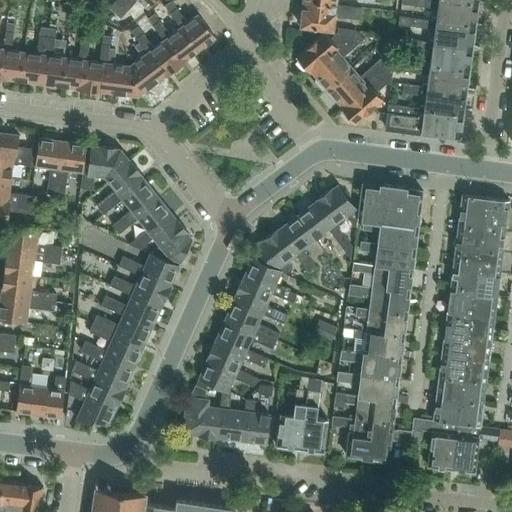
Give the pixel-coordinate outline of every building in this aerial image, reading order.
[(137,0),(139,0),(149,8),(155,0),(127,0),(121,8),(127,13),(137,0)] [(334,4),(304,0),(300,0),(301,3),(303,3),(302,8),(300,8),(298,24),(300,25),(310,26),(331,29),(332,15),(357,18),(359,7),(334,4)] [(401,0),(402,2),(419,5),(437,7),(436,18),(431,17),(431,20),(465,24),(475,26),(478,4),(468,2),(450,0),(401,0)] [(171,1),(164,6),(170,13),(177,8),(174,5),(171,1)] [(115,3),(109,9),(115,14),(120,8),(115,3)] [(120,8),(115,14),(121,20),(126,13),(120,8)] [(177,8),(170,13),(180,27),(181,27),(198,50),(215,37),(198,14),(187,22),(177,8)] [(154,13),(148,18),(153,25),(160,21),(154,13)] [(474,30),(475,26),(465,24),(431,20),(415,18),(399,16),(398,24),(414,26),(434,29),(433,40),(428,39),(428,42),(462,46),(472,48),(474,30)] [(181,27),(180,27),(170,35),(160,21),(153,25),(164,39),(182,63),(188,58),(198,50),(181,27)] [(7,23),(6,31),(14,32),(15,24),(7,23)] [(137,26),(131,31),(136,38),(143,33),(137,26)] [(41,27),(40,36),(47,37),(49,28),(41,27)] [(49,28),(47,37),(55,38),(56,29),(49,28)] [(324,32),(304,49),(296,56),(295,58),(308,73),(310,71),(310,72),(311,70),(356,31),(338,28),(337,32),(330,38),(324,32)] [(24,51),(11,50),(14,32),(6,31),(3,49),(0,74),(0,78),(7,79),(7,78),(20,80),(24,51)] [(356,31),(311,70),(316,76),(314,78),(325,90),(352,66),(343,57),(363,39),(356,31)] [(65,57),(68,34),(61,33),(58,56),(53,55),(55,38),(47,37),(41,83),(62,86),(66,57),(65,57)] [(82,33),(81,41),(89,42),(90,34),(82,33)] [(182,63),(164,39),(153,47),(143,33),(136,38),(140,43),(145,50),(147,52),(164,75),(165,76),(182,63)] [(103,35),(102,44),(110,45),(111,37),(103,35)] [(37,53),(24,51),(20,80),(41,83),(47,37),(40,36),(37,53)] [(425,62),(425,64),(459,69),(469,70),(472,48),(462,46),(428,42),(413,40),(412,47),(412,49),(431,51),(430,62),(425,62)] [(66,57),(62,86),(75,87),(75,88),(83,89),(87,60),(89,42),(81,41),(79,58),(66,57)] [(140,43),(134,46),(140,54),(145,50),(140,43)] [(87,60),(83,89),(104,92),(104,91),(108,62),(108,60),(110,48),(110,45),(102,44),(100,61),(87,60)] [(164,75),(147,52),(130,66),(137,96),(164,75)] [(352,66),(325,90),(336,102),(337,100),(342,106),(388,66),(380,58),(360,76),(352,66)] [(422,86),(456,91),(466,92),(469,70),(459,69),(425,64),(400,60),(398,70),(428,75),(427,83),(422,83),(422,86)] [(137,96),(130,66),(108,62),(104,91),(137,96)] [(386,83),(390,84),(392,72),(388,66),(342,106),(341,107),(339,109),(353,124),(354,123),(355,123),(362,116),(382,98),(376,92),(386,83)] [(422,86),(404,84),(402,93),(425,96),(423,106),(419,105),(419,108),(453,113),(463,114),(466,92),(456,91),(422,86)] [(419,108),(388,104),(386,117),(385,127),(421,131),(425,132),(460,136),(463,114),(453,113),(419,108)] [(34,148),(18,145),(19,135),(0,132),(0,152),(33,156),(34,148)] [(63,141),(39,137),(35,165),(50,168),(46,192),(56,193),(63,141)] [(64,194),(67,170),(82,172),(85,153),(86,145),(86,144),(63,141),(56,193),(64,194)] [(83,172),(81,188),(93,190),(95,176),(104,177),(107,180),(107,179),(129,161),(120,149),(116,149),(117,148),(99,146),(92,145),(90,153),(85,153),(82,172),(83,172)] [(33,156),(0,152),(0,176),(11,178),(13,164),(31,166),(33,156)] [(107,180),(115,191),(97,205),(103,214),(122,199),(123,200),(145,180),(141,175),(141,174),(130,160),(129,161),(107,179),(107,180)] [(11,178),(0,176),(0,200),(33,205),(34,196),(9,192),(11,178)] [(118,233),(137,218),(161,200),(145,180),(123,200),(131,210),(112,224),(118,233)] [(418,227),(420,211),(422,190),(406,188),(406,187),(380,183),(380,185),(362,182),(359,208),(358,218),(418,227)] [(358,218),(359,208),(355,208),(338,184),(332,189),(331,188),(317,199),(317,200),(335,223),(346,215),(351,222),(354,220),(357,224),(358,219),(358,218)] [(458,225),(482,228),(486,197),(462,194),(458,225)] [(486,197),(482,228),(505,231),(509,200),(486,197)] [(0,220),(8,221),(9,211),(9,210),(32,213),(33,205),(0,200),(0,220)] [(139,248),(152,237),(153,238),(176,219),(161,200),(137,218),(146,230),(129,243),(139,248)] [(334,236),(341,246),(351,259),(352,245),(344,234),(343,234),(340,229),(338,231),(333,224),(335,223),(317,200),(298,214),(315,238),(329,227),(335,235),(334,236)] [(316,266),(302,247),(315,238),(298,214),(278,229),(296,254),(309,272),(316,266)] [(153,238),(159,246),(151,252),(179,265),(191,238),(187,233),(188,232),(177,218),(176,219),(153,238)] [(377,243),(415,248),(418,227),(358,218),(358,219),(363,220),(362,229),(379,231),(377,243)] [(37,243),(39,227),(20,225),(10,224),(7,248),(61,254),(62,246),(37,243)] [(479,250),(482,228),(458,225),(454,255),(478,258),(479,250)] [(255,250),(259,253),(255,259),(281,271),(285,273),(292,267),(287,260),(296,254),(278,229),(278,228),(263,239),(264,240),(258,244),(255,250)] [(505,231),(482,228),(479,250),(502,252),(505,231)] [(374,264),(374,265),(412,270),(415,248),(377,243),(361,241),(360,250),(376,252),(374,264)] [(33,275),(35,260),(60,263),(61,254),(7,248),(4,271),(33,275)] [(479,250),(478,258),(476,271),(499,274),(502,252),(479,250)] [(130,270),(139,274),(141,274),(142,273),(170,285),(179,265),(151,252),(149,252),(144,265),(123,255),(119,265),(130,270)] [(476,271),(478,258),(454,255),(451,285),(474,288),(476,271)] [(255,259),(252,258),(243,278),(272,291),(272,292),(293,302),(297,294),(275,284),(281,271),(255,259)] [(412,270),(374,265),(374,264),(352,261),(351,270),(356,271),(356,270),(372,273),(370,286),(409,292),(412,270)] [(4,271),(1,294),(55,301),(56,293),(31,289),(33,275),(4,271)] [(476,271),(474,288),(473,293),(497,296),(499,274),(476,271)] [(141,274),(139,274),(135,285),(113,275),(109,284),(130,294),(132,295),(132,293),(161,306),(163,301),(164,302),(171,285),(170,285),(142,273),(141,274)] [(272,291),(243,278),(243,277),(236,293),(236,294),(234,298),(263,311),(262,312),(284,323),(288,314),(266,304),(272,292),(272,291)] [(349,283),(349,286),(348,294),(365,297),(365,294),(369,295),(368,308),(406,313),(409,292),(370,286),(349,283)] [(471,314),(473,293),(474,288),(451,285),(447,316),(470,319),(471,314)] [(124,313),(152,325),(161,306),(132,293),(132,295),(130,294),(126,305),(105,295),(101,304),(122,314),(123,314),(124,313)] [(473,293),(471,314),(494,317),(497,296),(473,293)] [(0,302),(0,318),(25,322),(26,322),(28,307),(53,310),(55,301),(1,294),(0,302)] [(258,323),(261,316),(262,312),(263,311),(234,298),(226,318),(276,340),(279,333),(258,323)] [(365,330),(404,335),(406,313),(368,308),(356,307),(355,315),(367,317),(365,330)] [(115,332),(143,345),(152,325),(124,313),(123,314),(122,314),(117,323),(96,314),(93,322),(115,332)] [(471,314),(470,319),(468,336),(491,338),(494,317),(471,314)] [(466,349),(468,336),(470,319),(447,316),(443,346),(466,349)] [(245,350),(246,349),(251,338),(272,348),(276,340),(226,318),(217,337),(245,350)] [(135,364),(143,345),(115,332),(93,322),(89,330),(110,340),(106,350),(107,350),(106,352),(135,364)] [(325,323),(319,336),(331,341),(336,328),(325,323)] [(362,352),(401,357),(404,335),(365,330),(353,328),(352,337),(364,338),(362,352)] [(0,341),(15,343),(16,334),(0,332),(0,341)] [(468,336),(466,349),(465,357),(488,360),(491,338),(468,336)] [(246,349),(245,350),(217,337),(215,342),(214,342),(207,358),(208,358),(237,371),(238,368),(244,356),(264,365),(267,358),(246,349)] [(81,350),(101,360),(97,369),(98,370),(98,371),(126,384),(135,364),(106,352),(107,350),(106,350),(85,340),(81,350)] [(0,349),(14,352),(15,343),(0,341),(0,349)] [(462,379),(465,357),(466,349),(443,346),(439,376),(462,379)] [(398,379),(401,357),(362,352),(341,349),(339,359),(349,360),(349,358),(361,360),(360,369),(351,368),(351,372),(398,379)] [(465,357),(462,379),(486,381),(488,360),(465,357)] [(228,391),(234,377),(252,385),(259,379),(238,368),(237,371),(208,358),(199,378),(208,382),(209,382),(222,388),(228,391)] [(93,379),(89,388),(88,390),(89,391),(89,392),(117,404),(118,405),(125,389),(124,388),(126,384),(98,371),(98,370),(97,369),(76,360),(72,369),(93,379)] [(22,365),(20,376),(30,377),(32,366),(22,365)] [(338,370),(337,379),(358,382),(357,395),(356,395),(395,401),(398,379),(351,372),(338,370)] [(61,417),(62,407),(65,381),(66,377),(55,375),(53,387),(42,385),(38,414),(61,417)] [(17,401),(16,411),(38,414),(42,385),(41,385),(29,384),(30,377),(20,376),(17,401)] [(460,400),(462,379),(439,376),(436,397),(460,400)] [(301,377),(300,388),(308,389),(309,378),(301,377)] [(186,403),(183,428),(186,432),(199,434),(199,435),(216,437),(217,436),(220,408),(219,407),(208,406),(209,398),(204,398),(205,390),(209,382),(208,382),(199,378),(196,385),(190,397),(189,397),(188,403),(186,403)] [(309,378),(308,389),(319,391),(320,380),(310,378),(309,378)] [(0,389),(9,391),(10,381),(0,379),(0,389)] [(462,379),(460,400),(483,403),(486,381),(462,379)] [(69,393),(84,400),(76,419),(109,423),(117,404),(89,392),(89,391),(88,390),(89,388),(70,380),(69,393)] [(259,384),(258,394),(272,395),(273,386),(259,384)] [(244,410),(229,408),(231,392),(228,391),(222,388),(219,407),(220,408),(217,436),(240,439),(244,410)] [(292,415),(281,413),(276,445),(300,448),(308,389),(300,388),(295,388),(292,415)] [(308,389),(300,448),(323,451),(327,419),(315,418),(319,391),(308,389)] [(393,422),(395,401),(356,395),(357,395),(335,392),(333,405),(343,406),(343,402),(356,404),(354,417),(393,422)] [(436,397),(434,416),(433,419),(457,422),(460,400),(436,397)] [(270,414),(253,411),(255,399),(246,398),(244,410),(240,439),(266,443),(270,414)] [(470,424),(480,425),(483,403),(460,400),(457,422),(470,424)] [(333,415),(332,425),(340,426),(340,424),(350,426),(346,454),(388,460),(390,439),(410,442),(411,430),(397,429),(392,429),(393,422),(354,417),(354,418),(333,415)] [(427,465),(451,468),(455,433),(457,422),(433,419),(421,418),(413,417),(411,430),(410,442),(421,443),(422,429),(432,430),(427,465)] [(455,433),(451,468),(474,471),(478,439),(479,436),(480,425),(470,424),(457,422),(455,433)] [(479,436),(478,439),(498,441),(500,428),(495,427),(493,427),(492,427),(480,425),(479,436)] [(498,441),(497,445),(511,446),(511,429),(507,429),(506,429),(504,428),(500,428),(498,441)] [(39,511),(43,486),(39,486),(27,485),(27,484),(23,484),(19,484),(19,481),(3,479),(0,497),(0,511),(39,511)] [(143,511),(145,504),(145,502),(146,494),(131,492),(131,486),(111,484),(111,489),(95,487),(91,511),(143,511)] [(233,511),(234,508),(234,507),(176,499),(175,507),(147,502),(145,511),(233,511)]
